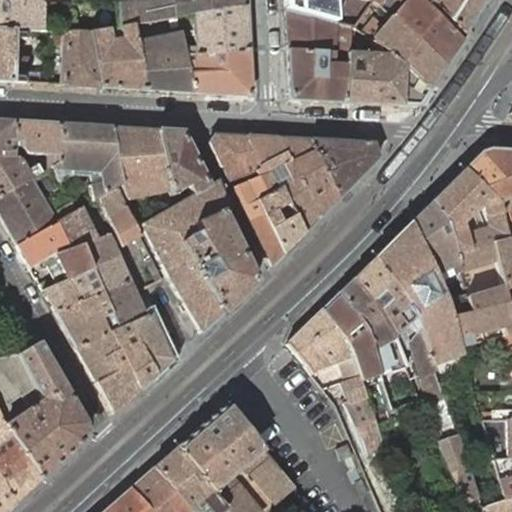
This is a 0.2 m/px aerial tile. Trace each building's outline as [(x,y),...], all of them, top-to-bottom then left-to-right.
[(173,0),(117,4),(117,28),(132,25),(173,18),(174,17),(174,5),(173,0)] [(245,6),(244,0),(192,0),(193,4),(174,5),(174,17),(176,17),(192,14),(245,6)] [(283,0),(284,10),(349,27),(352,28),(370,2),(366,0),(283,0)] [(366,0),(370,2),(378,7),(385,12),(381,16),(388,21),(392,17),(445,65),(465,34),(434,4),(433,5),(428,0),(366,0)] [(428,0),(433,5),(434,4),(465,34),(487,0),(428,0)] [(26,3),(0,3),(0,31),(25,32),(26,32),(33,33),(38,32),(39,3),(26,3)] [(247,52),(245,6),(192,14),(193,47),(182,48),(184,56),(193,55),(247,52)] [(348,54),(349,27),(284,10),(286,51),(333,53),(346,54),(346,53),(348,54)] [(428,89),(445,65),(392,17),(388,21),(370,42),(387,54),(428,89)] [(132,25),(117,28),(88,33),(100,88),(146,91),(136,41),(134,34),(132,25)] [(25,32),(0,31),(0,82),(24,84),(32,84),(32,76),(25,75),(25,61),(11,61),(12,41),(26,41),(33,41),(33,33),(26,32),(25,32)] [(184,56),(182,48),(179,32),(141,40),(140,33),(134,34),(136,41),(146,91),(191,94),(184,56)] [(100,88),(88,33),(65,33),(49,33),(49,45),(59,45),(59,42),(64,42),(62,86),(100,88)] [(290,100),(342,103),(345,65),(332,64),(333,53),(286,51),(288,98),(290,100)] [(250,96),(247,52),(193,55),(184,56),(191,94),(248,97),(250,96)] [(417,106),(428,89),(387,54),(386,56),(348,54),(346,53),(346,54),(345,65),(342,103),(415,108),(417,106)] [(0,197),(30,179),(39,174),(36,167),(27,172),(19,158),(13,159),(13,152),(14,122),(0,121),(0,197)] [(59,125),(14,122),(13,152),(17,153),(18,147),(22,147),(21,148),(21,149),(21,150),(22,151),(22,152),(23,152),(24,153),(25,154),(26,154),(27,155),(31,155),(46,156),(45,171),(51,167),(57,164),(59,125)] [(57,164),(51,167),(59,182),(64,180),(64,171),(99,173),(101,185),(88,187),(91,202),(96,199),(115,188),(119,186),(122,184),(109,128),(59,125),(57,164)] [(156,131),(109,128),(122,184),(119,186),(126,200),(135,198),(134,187),(155,183),(157,193),(168,191),(156,131)] [(180,133),(156,131),(168,191),(169,196),(186,186),(192,196),(206,187),(180,133)] [(207,143),(228,185),(253,173),(261,169),(245,137),(213,135),(207,143)] [(253,173),(255,177),(258,183),(273,179),(284,174),(280,166),(289,162),(278,139),(245,137),(261,169),(253,173)] [(280,166),(284,174),(287,180),(297,176),(318,218),(337,199),(309,141),(278,139),(289,162),(280,166)] [(371,145),(309,141),(337,199),(377,159),(371,145)] [(511,226),(511,152),(488,150),(479,153),(462,170),(496,203),(504,229),(511,226)] [(439,192),(430,202),(446,226),(457,266),(459,271),(465,270),(493,261),(489,244),(506,239),(504,229),(496,203),(462,170),(455,177),(439,192)] [(273,179),(258,183),(262,193),(277,185),(302,235),(318,218),(297,176),(287,180),(284,174),(273,179)] [(255,177),(230,189),(269,268),(281,256),(253,197),(262,193),(258,183),(255,177)] [(0,197),(0,219),(16,246),(54,224),(56,223),(76,211),(71,203),(51,214),(30,179),(0,197)] [(209,186),(206,187),(192,196),(182,201),(198,228),(221,215),(223,214),(227,212),(227,211),(228,210),(228,209),(216,182),(209,186)] [(134,187),(135,198),(157,193),(155,183),(134,187)] [(253,197),(281,256),(302,235),(277,185),(262,193),(253,197)] [(115,188),(96,199),(105,215),(121,248),(134,241),(139,238),(123,205),(115,188)] [(135,198),(126,200),(140,226),(148,221),(135,198)] [(148,221),(140,226),(166,278),(181,305),(178,306),(183,313),(185,311),(199,334),(220,314),(179,239),(198,228),(182,201),(171,207),(148,221)] [(430,202),(408,224),(432,277),(457,266),(446,226),(430,202)] [(70,250),(79,247),(97,240),(81,208),(76,211),(56,223),(54,224),(70,250)] [(253,281),(221,215),(198,228),(179,239),(220,314),(253,283),(253,282),(253,281)] [(16,246),(29,269),(40,264),(50,258),(70,250),(54,224),(16,246)] [(408,224),(372,259),(414,318),(430,365),(431,366),(461,356),(459,348),(449,319),(444,303),(440,294),(435,284),(432,277),(408,224)] [(511,226),(504,229),(506,239),(489,244),(493,261),(497,277),(500,287),(502,291),(506,290),(511,288),(511,226)] [(101,294),(110,314),(117,329),(128,323),(144,316),(134,295),(128,282),(117,258),(107,236),(97,240),(79,247),(89,269),(100,291),(101,294)] [(139,238),(134,241),(138,249),(144,246),(139,238)] [(64,281),(89,269),(79,247),(70,250),(50,258),(40,264),(53,285),(64,281)] [(155,283),(161,280),(149,258),(144,261),(155,283)] [(372,259),(351,279),(382,321),(392,337),(398,333),(405,350),(412,346),(420,364),(415,365),(418,372),(430,365),(414,318),(372,259)] [(41,291),(54,313),(100,291),(89,269),(64,281),(53,285),(41,291)] [(351,279),(336,294),(365,331),(380,376),(388,373),(385,368),(402,361),(399,353),(392,337),(382,321),(351,279)] [(435,284),(440,294),(444,292),(440,282),(435,284)] [(470,313),(449,319),(459,348),(477,343),(474,334),(501,327),(504,336),(511,333),(511,329),(511,325),(508,314),(503,297),(502,291),(500,287),(466,298),(470,313)] [(54,313),(74,349),(111,331),(104,317),(110,314),(101,294),(100,291),(54,313)] [(336,294),(319,311),(346,345),(352,362),(356,373),(376,367),(365,331),(336,294)] [(465,296),(444,303),(449,319),(470,313),(466,298),(465,296)] [(319,311),(285,344),(306,369),(311,375),(316,371),(322,368),(346,409),(365,456),(370,454),(383,450),(356,373),(352,362),(346,345),(319,311)] [(111,331),(138,392),(154,377),(128,323),(117,329),(110,314),(104,317),(111,331)] [(128,323),(154,377),(170,361),(148,314),(144,316),(128,323)] [(474,334),(477,343),(504,336),(501,327),(474,334)] [(111,331),(74,349),(112,414),(113,414),(138,392),(111,331)] [(398,333),(392,337),(399,353),(405,350),(398,333)] [(0,426),(41,479),(81,443),(80,443),(81,442),(82,441),(83,441),(83,440),(84,439),(84,437),(85,437),(85,436),(85,435),(85,434),(85,432),(85,431),(85,430),(85,429),(85,428),(84,427),(84,426),(83,426),(83,425),(84,424),(37,343),(15,355),(39,399),(0,426)] [(0,358),(0,425),(0,426),(39,399),(15,355),(0,358)] [(428,392),(446,444),(456,441),(448,417),(442,400),(434,375),(431,366),(430,365),(418,372),(416,372),(425,393),(428,392)] [(224,404),(175,448),(225,510),(225,511),(258,511),(230,477),(238,471),(242,475),(247,470),(274,503),(292,487),(224,404)] [(511,411),(492,413),(492,421),(505,421),(511,421),(511,411)] [(448,417),(456,441),(458,445),(468,441),(458,413),(448,417)] [(0,479),(15,503),(41,479),(0,426),(0,425),(0,479)] [(438,447),(462,505),(477,500),(458,445),(456,441),(446,444),(438,447)] [(347,444),(335,449),(340,461),(352,455),(347,444)] [(175,448),(152,468),(188,511),(222,511),(225,510),(175,448)] [(188,511),(152,468),(128,489),(146,511),(188,511)] [(511,478),(499,481),(505,501),(511,499),(511,498),(511,478)] [(0,479),(0,511),(5,511),(15,503),(0,479)] [(146,511),(128,489),(104,511),(105,511),(146,511)] [(505,501),(484,508),(485,511),(511,511),(511,498),(511,499),(505,501)]
